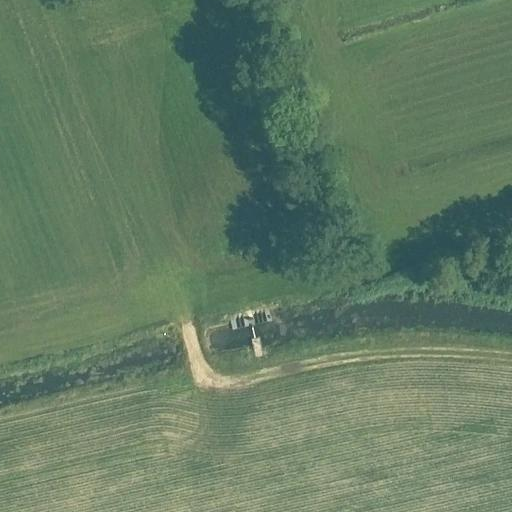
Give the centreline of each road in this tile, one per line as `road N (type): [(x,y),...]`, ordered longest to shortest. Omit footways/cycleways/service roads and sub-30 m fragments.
road 1 (track): [(183,307),(199,370),(215,382),(380,351),(511,354)]
road 2 (track): [(215,382),(182,380),(0,422)]
